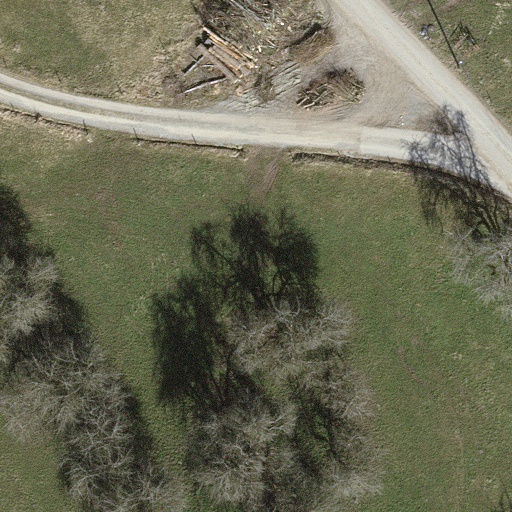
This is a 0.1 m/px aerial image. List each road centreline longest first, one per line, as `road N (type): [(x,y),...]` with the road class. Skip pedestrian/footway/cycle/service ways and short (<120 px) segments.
road 1 (track): [(511,180),(67,109),(0,84)]
road 2 (unclassified): [(511,164),(348,0)]
road 3 (track): [(284,142),(338,85),(357,8)]
